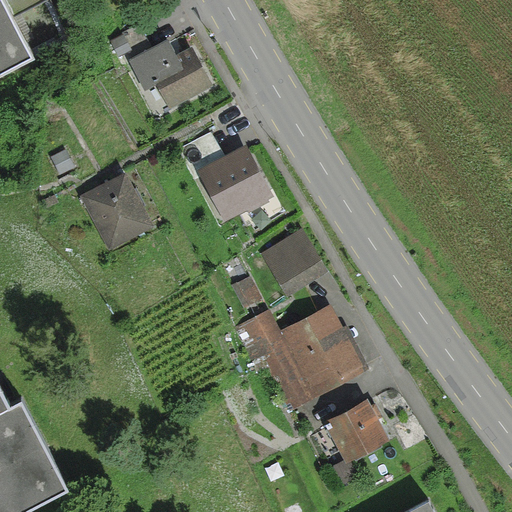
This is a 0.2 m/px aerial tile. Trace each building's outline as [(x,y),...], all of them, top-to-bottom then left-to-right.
[(1,0),(0,0),(0,74),(32,58),(14,23),(1,0)] [(170,40),(129,62),(156,110),(168,104),(171,110),(216,87),(193,45),(177,53),(170,40)] [(211,134),(177,151),(216,229),(239,218),(272,201),(245,147),(223,158),(211,134)] [(125,180),(121,171),(79,191),(107,247),(149,227),(125,180)] [(331,276),(306,229),(270,248),(278,262),(272,265),(278,278),(270,283),(284,310),(298,303),(293,295),(331,276)] [(249,305),(265,296),(244,260),(228,270),(249,305)] [(275,331),(264,310),(235,326),(229,329),(247,363),(258,357),(287,411),(367,369),(344,324),(338,327),(326,304),(275,331)] [(0,511),(13,511),(38,499),(67,483),(23,396),(8,402),(0,386),(0,511)] [(370,400),(326,420),(345,463),(390,443),(370,400)] [(434,511),(429,501),(407,511),(434,511)]
